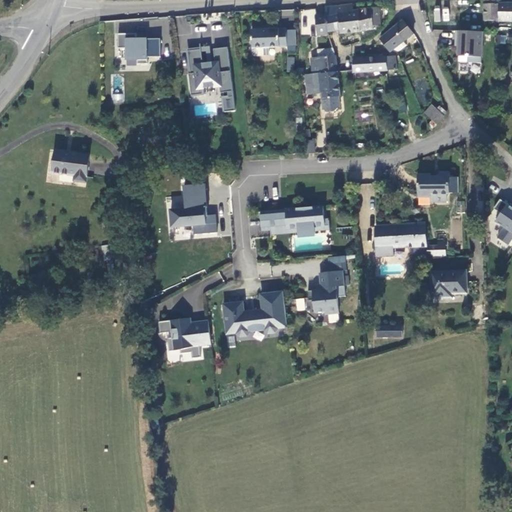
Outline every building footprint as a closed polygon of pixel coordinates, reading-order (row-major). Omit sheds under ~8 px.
[(511,4),(503,4),(503,0),(484,0),(485,21),(511,21),(511,4)] [(327,30),(339,29),(338,13),(341,12),(340,5),(325,7),(326,14),(327,30)] [(354,10),(354,5),(340,5),(341,12),(338,13),(339,29),(339,31),(361,29),(360,10),(354,10)] [(380,8),(360,10),(361,29),(373,28),(373,26),(377,26),(377,24),(381,24),(380,8)] [(317,35),(328,34),(327,30),(326,14),(314,15),(317,35)] [(404,42),(414,34),(404,21),(382,40),(383,42),(392,52),(396,50),(404,42)] [(286,29),(286,26),(252,28),(253,46),(270,45),(287,44),(286,29)] [(295,28),(286,29),(287,44),(296,43),(295,28)] [(486,32),(459,30),(458,40),(462,40),(462,46),(461,55),(471,56),(471,62),(484,63),(486,32)] [(137,33),(118,33),(118,48),(126,48),(126,57),(137,57),(137,64),(148,64),(148,57),(161,57),(161,38),(137,39),(137,33)] [(505,43),(506,35),(497,34),(496,42),(505,43)] [(407,46),(404,42),(396,50),(399,52),(407,46)] [(201,44),(200,44),(201,50),(188,51),(191,74),(189,74),(192,97),(192,96),(204,94),(203,88),(219,86),(220,93),(227,93),(228,98),(222,98),(224,113),(236,111),(228,48),(214,49),(216,62),(203,64),(201,44)] [(270,45),(253,46),(253,53),(270,52),(270,45)] [(317,49),(318,57),(335,56),(333,48),(317,49)] [(471,56),(461,55),(460,66),(470,67),(471,62),(471,56)] [(339,94),(335,56),(318,57),(310,58),(313,73),(305,73),(306,84),(313,83),(315,94),(323,93),(325,108),(327,108),(328,111),(335,110),(336,108),(339,107),(338,94),(339,94)] [(395,56),(352,57),(353,72),(396,71),(395,56)] [(286,71),(294,71),(294,57),(286,57),(286,71)] [(307,95),(315,94),(313,83),(306,84),(307,95)] [(425,109),(437,123),(445,116),(433,102),(425,109)] [(315,142),(307,142),(308,154),(316,154),(315,142)] [(90,154),(56,149),(53,171),(76,174),(75,180),(86,182),(90,154)] [(429,197),(429,202),(445,202),(444,194),(448,194),(448,192),(456,192),(456,177),(447,177),(447,172),(437,172),(437,176),(429,176),(429,174),(416,174),(416,197),(429,197)] [(182,185),(183,195),(166,197),(170,229),(192,227),(192,234),(217,232),(216,214),(208,215),(204,183),(182,185)] [(511,208),(500,200),(494,210),(501,214),(496,222),(504,228),(497,238),(508,246),(511,240),(511,208)] [(322,208),(259,213),(261,233),(269,232),(298,230),(297,217),(312,216),(313,229),(324,228),(324,222),(322,208)] [(312,216),(297,217),(298,230),(269,232),(270,237),(329,232),(328,222),(324,222),(324,228),(313,229),(312,216)] [(394,257),(394,248),(393,225),(376,226),(377,257),(394,257)] [(394,248),(412,247),(412,225),(393,225),(394,248)] [(412,247),(426,246),(426,244),(427,225),(412,225),(412,247)] [(446,258),(445,242),(438,242),(438,246),(438,259),(446,258)] [(430,246),(426,246),(426,260),(438,259),(438,246),(430,246)] [(258,262),(258,276),(271,276),(270,262),(258,262)] [(467,271),(431,273),(433,298),(453,297),(453,294),(467,293),(467,271)] [(319,275),(320,290),(318,292),(307,294),(308,303),(313,302),(314,315),(325,314),(325,317),(338,315),(337,301),(339,299),(345,298),(342,273),(319,275)] [(260,298),(262,313),(243,315),(242,305),(223,308),(225,328),(235,326),(237,337),(240,339),(247,339),(249,335),(249,332),(264,331),(265,333),(268,336),(275,335),(277,332),(277,331),(287,329),(282,295),(260,298)] [(304,298),(295,299),(297,311),(306,310),(304,298)] [(183,321),(158,324),(159,335),(171,334),(171,340),(167,340),(168,353),(179,352),(180,355),(190,354),(191,360),(200,359),(198,348),(210,346),(207,322),(190,325),(189,325),(190,328),(184,328),(183,321)] [(235,326),(225,328),(227,338),(237,337),(235,326)] [(393,337),(394,327),(376,326),(376,337),(393,337)] [(394,327),(393,337),(401,337),(402,327),(394,327)]
